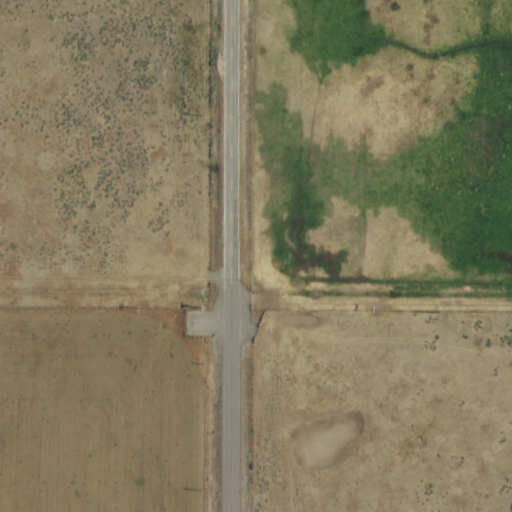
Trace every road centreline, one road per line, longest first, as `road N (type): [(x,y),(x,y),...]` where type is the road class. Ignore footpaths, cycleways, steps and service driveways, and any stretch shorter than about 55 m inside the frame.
road 1 (secondary): [(227,302),(229,0)]
road 2 (track): [(227,302),(511,304)]
road 3 (secondary): [(226,511),(227,302)]
